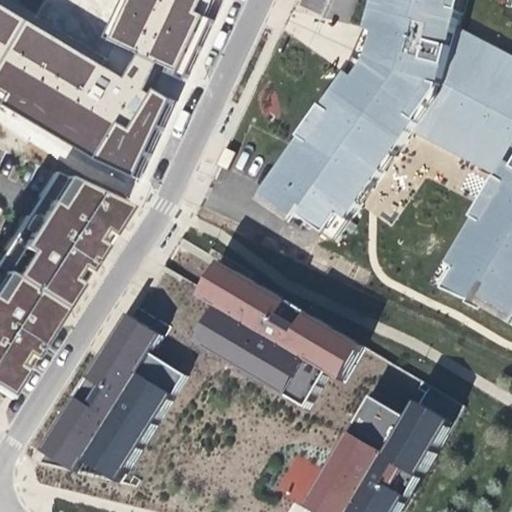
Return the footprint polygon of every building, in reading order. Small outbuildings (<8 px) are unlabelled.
[(164,59),(145,50),(126,78),(105,65),(110,55),(15,0),(0,0),(0,99),(99,159),(137,179),(171,100),(159,93),(151,89),(164,59)] [(201,0),(130,0),(115,35),(145,50),(164,59),(182,68),(207,20),(195,17),(201,0)] [(511,58),(458,30),(462,14),(463,14),(455,11),(457,0),(379,0),(371,33),(380,35),(375,52),(374,52),(372,52),(370,52),(367,54),(366,56),(366,58),(366,60),(367,63),(368,64),(369,65),(359,80),(352,75),(328,109),(306,141),(267,197),(298,220),(301,216),(338,242),(416,132),(504,178),(503,181),(502,182),(508,185),(486,224),(479,220),(479,221),(453,266),(452,267),(459,272),(447,292),(456,295),(475,304),(487,284),(493,287),(486,299),(511,314),(511,58)] [(323,10),(325,0),(307,0),(306,5),(323,10)] [(457,0),(455,11),(463,14),(462,14),(465,15),(469,0),(457,0)] [(364,49),(352,75),(359,80),(369,65),(368,64),(367,63),(366,60),(366,58),(366,56),(367,54),(370,52),(372,52),(374,52),(375,52),(380,35),(371,33),(364,49)] [(304,140),(306,141),(328,109),(326,108),(304,140)] [(0,254),(0,392),(5,396),(110,230),(95,221),(109,198),(52,172),(0,254)] [(503,181),(500,179),(476,220),(479,221),(479,220),(486,224),(508,185),(502,182),(503,181)] [(298,220),(267,197),(263,203),(294,225),(298,220)] [(126,206),(109,198),(95,221),(110,230),(126,206)] [(226,264),(205,300),(215,306),(232,277),(276,303),(279,296),(226,264)] [(453,266),(450,265),(436,287),(456,295),(447,292),(459,272),(452,267),(453,266)] [(332,375),(335,377),(355,341),(279,296),(276,303),(232,277),(215,306),(223,310),(229,314),(209,349),(242,369),(246,363),(315,405),(332,375)] [(511,314),(486,299),(481,306),(511,324),(511,314)] [(229,314),(223,310),(202,345),(209,349),(229,314)] [(156,331),(133,316),(88,386),(83,395),(90,399),(61,446),(89,463),(94,454),(129,476),(176,401),(168,396),(182,373),(156,356),(158,352),(147,345),(156,331)] [(167,338),(156,331),(147,345),(158,352),(167,338)] [(367,348),(355,341),(335,377),(347,384),(367,348)] [(246,363),(242,369),(312,411),(315,405),(246,363)] [(176,401),(191,378),(182,373),(168,396),(176,401)] [(89,463),(61,446),(90,399),(83,395),(47,451),(46,453),(81,475),(89,463)] [(383,404),(376,400),(363,421),(370,426),(383,404)] [(434,448),(441,451),(456,425),(421,403),(418,408),(447,425),(434,448)] [(363,421),(309,511),(386,511),(391,505),(403,511),(404,511),(441,451),(434,448),(447,425),(418,408),(411,420),(383,404),(370,426),(363,421)] [(129,476),(94,454),(89,463),(123,485),(129,476)]
